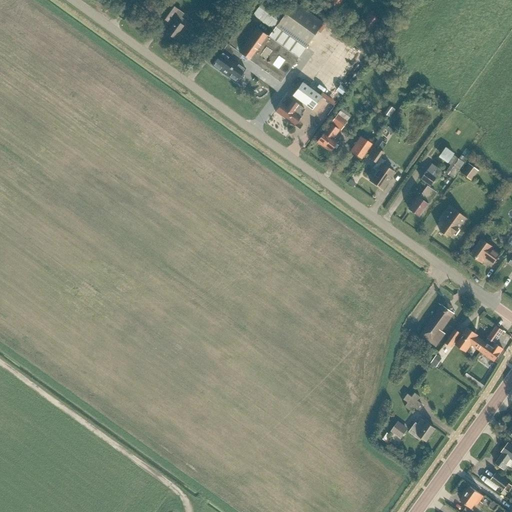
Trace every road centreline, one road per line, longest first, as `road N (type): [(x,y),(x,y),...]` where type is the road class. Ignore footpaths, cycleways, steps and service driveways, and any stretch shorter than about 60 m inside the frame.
road 1 (unclassified): [(511,317),(71,0)]
road 2 (tertiary): [(417,511),(511,380)]
